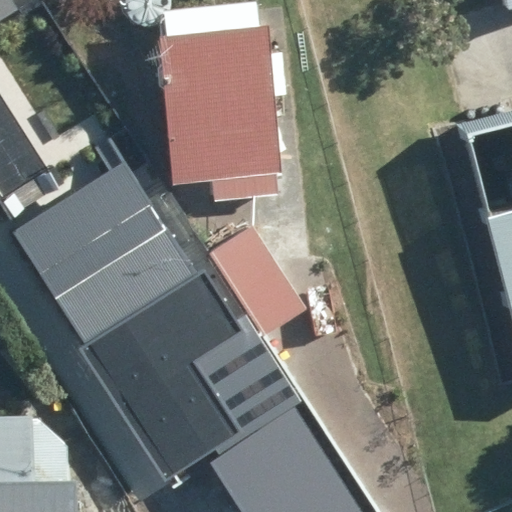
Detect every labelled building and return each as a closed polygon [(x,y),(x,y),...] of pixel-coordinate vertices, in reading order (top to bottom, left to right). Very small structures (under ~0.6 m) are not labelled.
[(176,26),(182,177),(218,176),(219,194),(285,191),(285,165),(291,165),(288,89),(297,88),(296,45),(285,46),(283,18),(269,19),(268,0),(201,0),(180,1),(182,25),(176,26)] [(92,341),(178,474),(257,423),(252,414),(303,381),(221,253),(210,260),(133,141),(19,213),(99,337),(92,341)] [(511,181),(490,187),(511,276),(511,181)] [(226,248),(279,332),(320,304),(267,222),(226,248)] [(0,511),(82,511),(82,475),(46,476),(44,408),(0,409),(0,511)]
